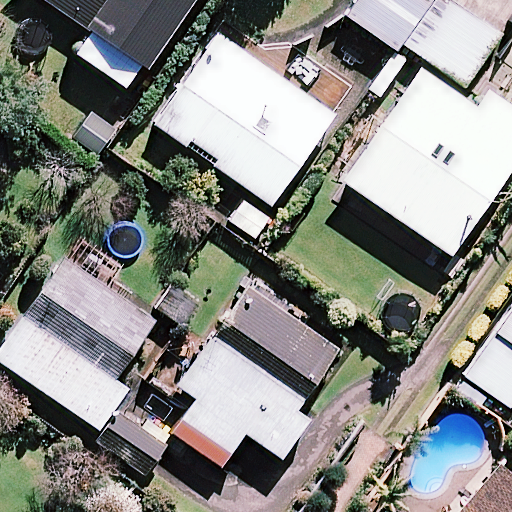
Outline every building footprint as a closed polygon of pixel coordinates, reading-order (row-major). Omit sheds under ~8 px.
[(39,0),(141,70),(189,0),(39,0)] [(428,0),(353,0),(343,16),(393,51),(428,0)] [(462,88),(499,36),(446,0),(432,0),(401,46),(462,88)] [(332,115),(215,34),(151,125),(268,206),(332,115)] [(471,108),(414,69),(337,182),(449,257),(511,163),(511,109),(483,90),(471,108)] [(151,325),(61,262),(0,348),(0,364),(96,432),(125,391),(111,381),(151,325)] [(303,315),(251,279),(176,387),(195,400),(171,435),(219,468),(242,434),(279,460),(306,422),(293,413),(334,354),(295,326),(303,315)] [(168,285),(151,308),(186,334),(203,312),(168,285)] [(511,403),(511,303),(511,304),(461,377),(508,409),(511,403)] [(511,511),(511,478),(496,464),(454,511),(511,511)]
